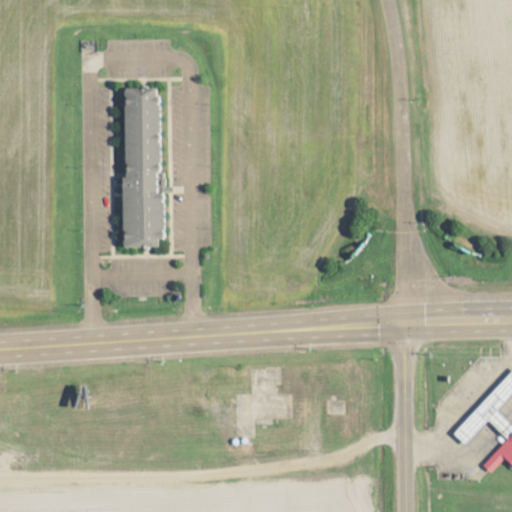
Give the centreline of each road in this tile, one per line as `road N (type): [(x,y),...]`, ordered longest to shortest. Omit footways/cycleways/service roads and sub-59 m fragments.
road 1 (residential): [(400,429),(332,462),(0,480)]
road 2 (tertiary): [(0,349),(402,323)]
road 3 (tertiary): [(402,511),(402,323)]
